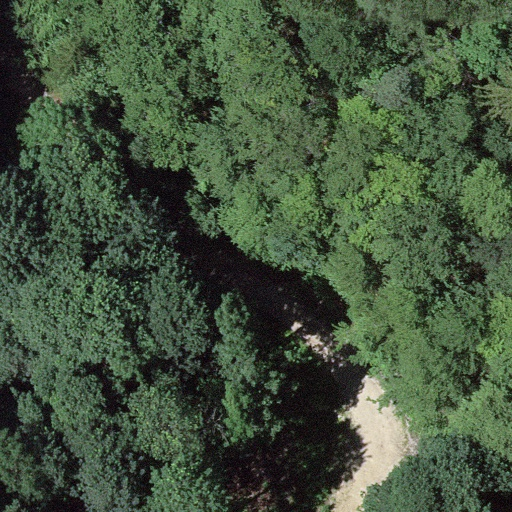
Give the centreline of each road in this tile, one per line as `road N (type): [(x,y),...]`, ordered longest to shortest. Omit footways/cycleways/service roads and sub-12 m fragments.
road 1 (track): [(366,511),(377,479),(377,438),(335,362),(299,324),(219,270),(50,130),(5,57),(1,0)]
road 2 (track): [(0,320),(89,306),(219,270)]
road 3 (track): [(377,438),(494,511)]
